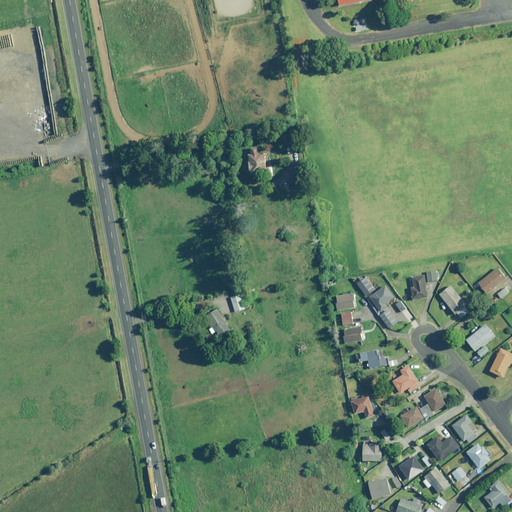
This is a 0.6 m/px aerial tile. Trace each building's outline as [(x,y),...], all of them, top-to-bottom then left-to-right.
[(298,142),(287,144),(288,153),(299,152),(298,142)] [(266,174),(265,167),(265,153),(258,153),(258,146),(252,146),(252,154),(249,154),(249,160),(247,160),(247,169),(250,169),(251,174),(266,174)] [(507,279),(498,268),(478,283),(486,294),(507,279)] [(437,270),(426,271),(428,282),(439,281),(437,270)] [(428,296),(425,275),(413,276),(415,287),(411,288),(413,299),(428,296)] [(378,291),(369,297),(371,299),(368,301),(372,308),(375,306),(380,312),(387,307),(385,304),(394,297),(386,285),(378,291)] [(465,306),(467,304),(452,285),(440,294),(455,314),(457,312),(461,318),(470,312),(465,306)] [(509,292),(505,287),(497,294),(501,299),(509,292)] [(336,302),(337,309),(356,306),(354,292),(337,295),(338,302),(336,302)] [(241,294),(231,297),(234,311),(245,308),(241,294)] [(400,300),(395,303),(402,313),(407,309),(400,300)] [(217,308),(206,315),(213,326),(209,328),(212,333),(216,331),(220,337),(231,330),(217,308)] [(389,309),(380,315),(389,327),(397,321),(389,309)] [(352,311),(341,314),(343,325),(354,323),(352,311)] [(485,345),(496,337),(486,323),(466,339),(479,356),(488,348),(485,345)] [(361,325),(344,328),(346,343),(363,340),(361,325)] [(377,349),(355,353),(356,359),(360,358),(360,361),(368,359),(370,367),(389,364),(387,356),(379,358),(377,349)] [(511,360),(511,354),(501,349),(489,372),(503,378),(511,360)] [(418,381),(409,366),(402,370),(403,373),(392,380),(400,393),(407,389),(409,392),(420,386),(417,381),(418,381)] [(433,412),(447,404),(437,387),(424,395),(429,403),(420,409),(417,404),(400,415),(407,427),(424,417),(425,419),(434,414),(433,412)] [(363,397),(352,400),(356,413),(364,410),(367,419),(376,416),(368,393),(363,395),(363,397)] [(466,438),(469,442),(476,437),(473,432),(477,429),(466,414),(451,426),(462,440),(466,438)] [(385,428),(380,431),(386,440),(391,437),(385,428)] [(383,442),(363,442),(363,461),(383,461),(383,442)] [(481,448),(478,443),(467,451),(480,468),(491,460),(487,455),(489,454),(483,446),(481,448)] [(424,469),(414,455),(399,466),(409,480),(424,469)] [(427,455),(422,458),(428,466),(433,463),(427,455)] [(450,484),(436,466),(425,476),(427,478),(424,481),(428,486),(431,484),(439,493),(450,484)] [(466,475),(460,467),(452,473),(458,481),(466,475)] [(398,477),(392,480),(397,488),(402,485),(398,477)] [(388,478),(369,482),(372,498),(391,494),(388,478)] [(511,495),(498,480),(491,486),(493,489),(484,497),(493,507),(499,502),(504,508),(511,501),(508,497),(511,495)] [(440,496),(437,500),(443,505),(447,501),(440,496)] [(397,511),(419,511),(422,504),(420,504),(421,500),(414,498),(413,501),(402,498),(397,511)]
